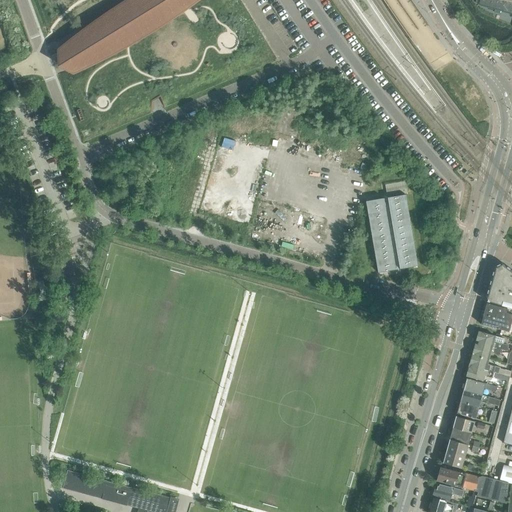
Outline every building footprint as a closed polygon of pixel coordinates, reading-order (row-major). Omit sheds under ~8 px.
[(128,0),(124,3),(114,9),(102,17),(90,26),(78,35),(76,37),(73,39),(70,41),(65,45),(71,56),(73,60),(78,58),(83,56),(87,53),(96,49),(104,45),(115,39),(122,51),(74,81),(99,121),(123,106),(126,111),(148,97),(150,101),(152,100),(153,101),(158,98),(157,97),(160,95),(207,66),(207,67),(210,65),(211,64),(215,70),(253,47),(223,0),(205,0),(194,7),(189,0),(128,0)] [(511,0),(475,0),(475,2),(479,3),(479,4),(484,5),(511,13),(511,11),(511,0)] [(391,196),(407,267),(425,263),(409,192),(391,196)] [(404,268),(388,197),(370,201),(386,272),(404,268)] [(484,298),(485,300),(511,307),(511,271),(500,262),(493,266),(484,298)] [(487,303),(484,314),(481,324),(499,329),(497,334),(507,337),(509,332),(511,332),(511,314),(511,311),(507,309),(487,303)] [(504,341),(503,339),(495,336),(478,332),(475,342),(501,350),(506,351),(508,345),(502,344),(504,342),(504,341)] [(475,342),(472,353),(489,358),(491,351),(492,351),(494,354),(499,356),(501,350),(475,342)] [(488,364),(489,358),(472,353),(469,366),(509,377),(511,372),(499,368),(500,368),(488,364)] [(508,382),(509,377),(469,366),(466,376),(483,381),(484,376),(492,378),(508,382)] [(466,378),(463,390),(482,395),(484,388),(495,391),(497,387),(466,378)] [(482,395),(463,390),(460,401),(479,407),(480,401),(486,403),(495,405),(496,399),(488,397),(482,395)] [(460,401),(456,413),(475,419),(479,407),(460,401)] [(511,406),(503,443),(511,445),(511,406)] [(493,424),(497,412),(491,410),(488,422),(493,424)] [(454,415),(451,426),(452,427),(452,428),(471,433),(475,421),(454,415)] [(452,428),(449,439),(468,445),(471,433),(452,428)] [(465,457),(468,445),(449,439),(446,451),(465,457)] [(461,468),(465,457),(446,451),(442,463),(454,466),(461,468)] [(511,467),(503,465),(499,480),(511,483),(511,467)] [(479,477),(453,469),(452,470),(440,467),(436,481),(473,491),(477,492),(476,496),(505,503),(508,483),(482,476),(479,477)] [(132,488),(129,487),(111,483),(107,482),(107,481),(104,480),(101,479),(67,470),(63,488),(102,499),(102,497),(126,503),(126,505),(129,506),(143,510),(142,511),(173,511),(177,500),(172,498),(171,498),(138,489),(135,488),(132,487),(132,488)] [(434,489),(432,496),(449,501),(451,494),(462,496),(463,491),(436,484),(434,489)] [(476,496),(477,492),(473,491),(472,497),(469,496),(466,506),(472,508),(476,496)] [(427,511),(442,511),(446,501),(432,497),(427,511)] [(446,501),(442,511),(453,511),(456,504),(446,501)]
